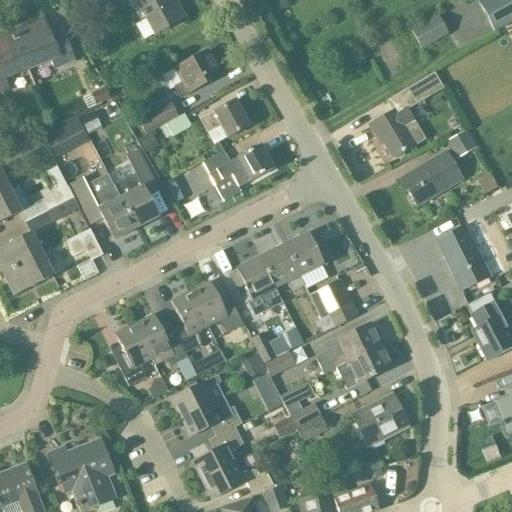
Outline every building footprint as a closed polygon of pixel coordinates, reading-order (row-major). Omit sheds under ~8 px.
[(133,0),(154,35),(183,19),(172,0),(133,0)] [(511,0),(482,0),(478,3),(494,31),(511,21),(511,0)] [(79,6),(65,14),(74,31),(88,24),(79,6)] [(42,18),(11,31),(27,71),(50,62),(54,71),(74,63),(63,35),(52,40),(42,18)] [(438,19),(411,34),(421,51),(448,35),(441,24),(438,19)] [(0,93),(8,90),(4,80),(27,71),(11,31),(0,35),(0,93)] [(206,52),(173,71),(181,84),(173,88),(180,99),(187,95),(220,77),(206,52)] [(392,112),(367,127),(375,141),(378,139),(391,160),(414,146),(425,140),(408,110),(443,89),(434,74),(386,102),(392,112)] [(212,115),(199,121),(206,134),(218,127),(225,140),(248,127),(234,102),(211,114),(212,115)] [(169,103),(136,121),(145,137),(165,125),(178,119),(169,103)] [(178,119),(165,125),(172,138),(190,128),(183,116),(178,119)] [(42,133),(52,158),(88,143),(77,118),(42,133)] [(466,131),(446,143),(456,161),(476,148),(466,131)] [(39,135),(13,148),(19,159),(45,146),(39,135)] [(208,176),(207,176),(222,203),(239,194),(237,190),(250,183),(272,170),(259,147),(237,159),(228,164),(208,176)] [(134,177),(113,188),(134,230),(156,219),(139,185),(151,178),(137,152),(125,158),(134,177)] [(222,153),(201,165),(208,176),(228,164),(222,153)] [(445,154),(400,181),(416,207),(461,180),(445,154)] [(489,173),(476,180),(484,196),(497,189),(489,173)] [(0,195),(8,191),(0,174),(0,195)] [(82,180),(69,187),(83,213),(95,207),(112,241),(134,230),(113,188),(91,199),(82,180)] [(8,191),(0,195),(0,221),(19,212),(25,223),(46,213),(40,202),(28,208),(17,186),(8,191)] [(67,189),(40,202),(46,213),(72,200),(67,189)] [(72,200),(46,213),(51,223),(77,210),(72,200)] [(464,228),(436,242),(460,291),(488,277),(464,228)] [(89,231),(65,243),(73,258),(85,252),(90,262),(102,256),(89,231)] [(304,235),(283,246),(299,277),(321,266),(313,251),(321,247),(314,232),(305,236),(304,235)] [(30,235),(0,249),(0,270),(2,275),(41,255),(30,235)] [(283,246),(258,259),(273,290),(287,283),(292,294),(304,287),(299,277),(283,246)] [(41,255),(2,275),(13,296),(52,277),(41,255)] [(236,271),(228,274),(236,290),(244,286),(252,301),(246,304),(253,317),(280,303),(273,290),(258,259),(235,269),(236,271)] [(339,281),(308,297),(320,320),(350,305),(344,292),(339,281)] [(209,284),(190,293),(206,328),(216,323),(225,335),(232,331),(242,326),(229,301),(220,305),(209,284)] [(190,293),(170,303),(181,325),(171,329),(173,333),(184,355),(194,351),(200,347),(196,333),(206,328),(190,293)] [(511,332),(496,303),(473,316),(480,329),(473,332),(489,362),(511,349),(511,332)] [(320,321),(316,323),(322,334),(332,330),(356,317),(350,305),(320,320),(320,321)] [(153,317),(133,327),(150,361),(152,360),(156,366),(165,361),(169,367),(176,364),(178,369),(184,381),(185,382),(195,378),(190,367),(190,366),(184,355),(173,333),(163,338),(153,317)] [(328,353),(315,360),(322,375),(379,347),(368,325),(336,342),(340,352),(330,359),(328,353)] [(133,327),(114,336),(120,348),(125,360),(116,365),(128,388),(137,383),(144,380),(140,366),(150,361),(133,327)] [(263,333),(249,340),(255,351),(261,363),(262,366),(287,353),(281,341),(279,338),(268,343),(263,333)] [(379,347),(322,375),(323,376),(334,370),(339,379),(352,375),(357,386),(390,369),(379,347)] [(218,352),(190,367),(195,378),(224,363),(218,352)] [(287,353),(262,366),(269,379),(294,366),(287,353)] [(243,361),(251,376),(262,370),(254,355),(243,361)] [(203,383),(169,401),(178,420),(213,403),(208,393),(219,384),(216,377),(203,383)] [(510,396),(496,402),(509,434),(511,432),(511,388),(508,390),(510,396)] [(293,393),(281,399),(290,417),(288,418),(289,419),(295,430),(320,418),(312,405),(302,410),(293,393)] [(392,396),(350,416),(366,450),(408,429),(392,396)] [(213,403),(178,420),(188,439),(210,429),(214,438),(233,429),(240,425),(232,409),(227,410),(221,399),(213,403)] [(320,418),(295,430),(295,431),(302,443),(327,431),(320,418)] [(289,419),(275,427),(282,438),(295,431),(295,430),(289,419)] [(214,451),(191,463),(200,482),(235,464),(230,454),(241,445),(233,429),(214,438),(209,441),(214,451)] [(63,449),(48,454),(64,495),(70,493),(78,511),(83,511),(114,500),(106,479),(112,476),(98,441),(65,454),(63,449)] [(235,464),(200,482),(210,501),(245,484),(246,484),(249,492),(271,486),(265,473),(258,476),(254,471),(240,474),(235,464)] [(0,511),(41,511),(35,495),(36,495),(41,493),(38,485),(33,487),(25,465),(0,474),(0,511)] [(342,477),(329,479),(332,499),(336,511),(376,511),(378,511),(369,487),(346,495),(342,477)] [(302,493),(299,494),(300,501),(299,501),(301,511),(328,511),(325,495),(317,497),(315,487),(301,490),(302,493)] [(280,488),(262,495),(268,511),(277,511),(287,509),(280,488)] [(253,511),(250,501),(222,511),(253,511)]
